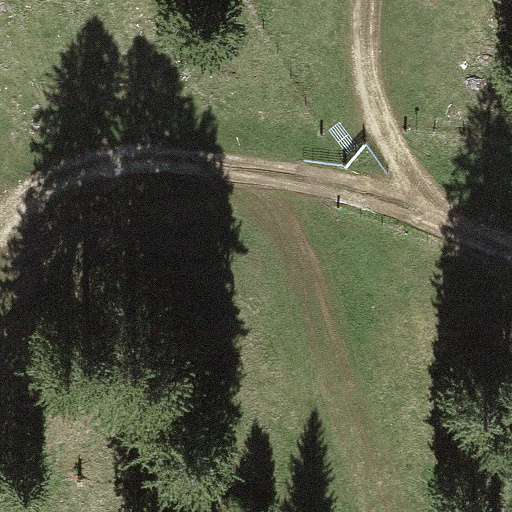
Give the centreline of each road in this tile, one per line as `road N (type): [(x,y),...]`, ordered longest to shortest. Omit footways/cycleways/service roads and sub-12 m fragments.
road 1 (track): [(0,222),(51,177),(140,162),(233,163),(423,206)]
road 2 (track): [(365,0),(365,89),(381,138),(423,206)]
